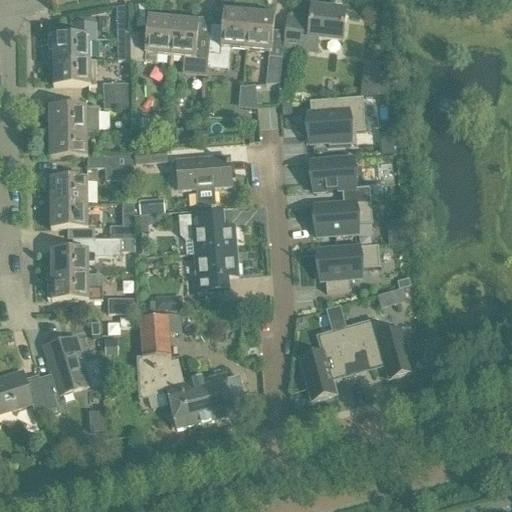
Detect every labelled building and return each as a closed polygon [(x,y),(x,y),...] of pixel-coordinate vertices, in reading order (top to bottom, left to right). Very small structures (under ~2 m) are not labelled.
[(287,26),(287,33),(285,50),(317,53),(318,40),(343,43),(346,13),(312,9),(311,29),(287,26)] [(210,40),(206,71),(228,73),(230,50),(247,52),(250,14),(226,12),(224,29),(211,28),(210,40)] [(271,54),(273,33),(275,16),(250,14),(247,52),(271,54)] [(149,36),(137,35),(132,35),(133,63),(137,63),(146,64),(157,65),(158,57),(169,58),(168,67),(171,67),(175,22),(165,21),(165,17),(152,16),(151,20),(150,20),(149,36)] [(199,24),(198,24),(199,20),(185,19),(185,22),(175,22),(171,67),(173,67),(174,59),(184,59),(183,71),(206,73),(206,71),(210,40),(198,39),(199,24)] [(71,27),(71,33),(72,39),(54,39),(55,64),(91,63),(91,45),(97,45),(97,26),(71,27)] [(119,63),(133,63),(132,35),(119,35),(119,63)] [(265,88),(279,86),(281,59),(268,58),(265,88)] [(55,89),(97,88),(96,63),(91,63),(55,64),(55,89)] [(105,86),(105,99),(133,99),(133,85),(105,86)] [(105,112),(134,111),(133,99),(105,99),(105,112)] [(311,116),(308,116),(311,147),(328,146),(329,150),(351,148),(350,135),(366,134),(363,100),(310,104),(311,116)] [(99,109),(88,109),(52,109),(52,134),(100,134),(99,109)] [(147,120),(137,121),(138,131),(148,130),(147,120)] [(89,160),(89,136),(100,135),(100,134),(52,134),(52,160),(89,160)] [(167,154),(136,155),(137,168),(168,166),(167,154)] [(106,159),(106,170),(135,170),(135,158),(106,159)] [(198,193),(199,211),(216,210),(214,192),(232,191),(230,161),(178,164),(180,194),(198,193)] [(352,161),(312,164),(314,195),(342,193),(343,206),(371,204),(370,190),(355,191),(352,161)] [(107,183),(135,183),(135,170),(106,170),(107,183)] [(89,181),(52,181),(52,206),(89,206),(89,181)] [(140,204),(141,217),(153,216),(152,203),(140,204)] [(343,206),(315,208),(318,240),(358,237),(357,228),(373,227),(371,204),(343,206)] [(96,229),(89,229),(89,206),(52,206),(53,232),(72,232),(72,239),(96,239),(96,229)] [(135,217),(134,206),(123,206),(124,217),(135,217)] [(224,216),(179,220),(181,240),(186,244),(194,243),(195,259),(237,256),(235,231),(225,232),(224,216)] [(135,229),(111,229),(111,242),(135,242),(135,229)] [(389,235),(390,246),(404,244),(403,234),(389,235)] [(149,238),(136,239),(137,242),(137,255),(137,256),(150,256),(149,238)] [(73,254),(53,254),(53,279),(90,279),(90,265),(95,265),(95,260),(121,260),(121,255),(137,255),(137,242),(135,242),(111,242),(73,243),(73,254)] [(378,248),(319,253),(321,284),(326,284),(327,296),(351,294),(350,282),(361,281),(360,273),(380,271),(378,248)] [(238,282),(237,256),(195,259),(196,284),(188,284),(189,298),(213,296),(213,283),(238,282)] [(53,290),(48,290),(48,303),(53,303),(53,304),(104,304),(104,292),(103,292),(103,279),(90,279),(53,279),(53,290)] [(400,291),(410,288),(408,282),(398,285),(400,291)] [(407,304),(403,291),(395,293),(399,306),(407,304)] [(156,304),(150,304),(151,314),(170,313),(169,299),(156,300),(156,304)] [(109,316),(138,316),(138,301),(109,302),(109,316)] [(178,363),(172,365),(170,336),(183,335),(182,318),(169,319),(141,320),(143,360),(136,360),(140,400),(168,392),(178,431),(178,433),(249,415),(240,381),(227,383),(225,377),(202,383),(201,377),(191,379),(192,386),(184,388),(178,363)] [(131,320),(122,320),(121,331),(131,331),(131,320)] [(375,323),(346,331),(354,358),(365,355),(370,372),(385,367),(389,382),(414,375),(402,333),(379,339),(375,323)] [(100,338),(100,326),(92,326),(92,338),(100,338)] [(322,356),(300,362),(312,404),(336,397),(332,382),(347,378),(344,369),(356,366),(354,358),(346,331),(318,339),(322,356)] [(54,375),(41,379),(53,419),(61,416),(55,399),(91,387),(83,363),(85,362),(78,339),(46,350),(54,375)] [(117,342),(105,342),(105,357),(117,357),(117,342)] [(0,415),(32,406),(35,417),(49,413),(51,419),(53,419),(41,379),(40,377),(27,381),(24,373),(2,380),(3,382),(0,382),(0,415)]
